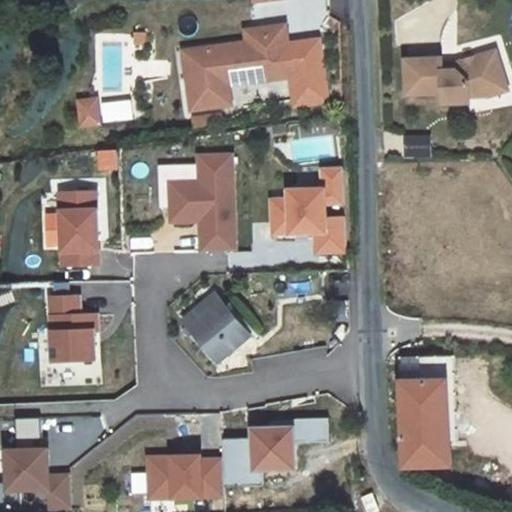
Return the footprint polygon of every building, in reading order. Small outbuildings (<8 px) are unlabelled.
[(210,76),(188,79),(192,110),(232,105),(229,85),(293,77),(286,25),(255,29),(256,41),(248,42),(206,48),(210,76)] [(255,29),(246,30),(248,42),(256,41),(255,29)] [(206,48),(184,51),(188,79),(210,76),(206,48)] [(508,90),(496,51),(483,56),(493,61),(498,78),(487,81),(488,97),(508,90)] [(488,97),(487,81),(498,78),(493,61),(483,56),(457,63),(457,71),(443,71),(443,64),(443,59),(406,60),(408,94),(443,93),(443,104),(470,103),(470,98),(488,97)] [(457,71),(457,63),(443,64),(443,71),(457,71)] [(132,99),(80,101),(81,123),(133,121),(132,99)] [(62,101),(44,103),(47,127),(65,125),(62,101)] [(202,221),(203,252),(205,252),(237,251),(234,155),(201,156),(202,182),(172,183),(173,222),(202,221)] [(346,186),(345,171),(324,171),(325,186),(346,186)] [(347,206),(346,186),(325,186),(325,191),(291,192),(291,201),(274,201),(275,235),(317,234),(318,254),(348,253),(347,217),(327,218),(327,207),(347,206)] [(61,193),(26,194),(29,267),(64,266),(61,193)] [(80,296),(51,298),(54,362),(96,360),(95,331),(99,331),(98,314),(81,315),(80,296)] [(214,296),(185,319),(217,359),(246,335),(214,296)] [(351,331),(343,325),(333,336),(341,343),(351,331)] [(449,380),(402,381),(404,467),(452,466),(449,380)] [(19,450),(6,467),(6,483),(0,483),(0,505),(19,505),(19,491),(48,490),(48,509),(71,509),(70,475),(52,476),(48,476),(48,467),(52,467),(52,449),(40,449),(40,442),(46,442),(45,417),(19,418),(20,450),(19,450)] [(223,440),(223,460),(224,488),(264,487),(263,472),(296,471),(295,443),(329,442),(328,420),(293,421),(294,428),(252,430),(253,440),(223,440)] [(224,488),(223,460),(202,461),(202,457),(149,459),(150,500),(224,498),(224,488)] [(498,472),(511,473),(511,458),(498,458),(498,472)]
